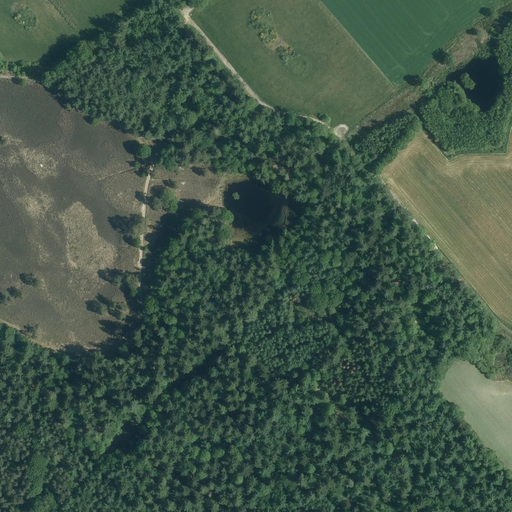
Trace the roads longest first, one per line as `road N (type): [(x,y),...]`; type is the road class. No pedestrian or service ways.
road 1 (track): [(343,235),(156,405),(137,433),(96,462),(0,349)]
road 2 (track): [(511,333),(338,136),(257,99),(184,13)]
road 3 (track): [(276,110),(321,168),(390,367),(398,438),(437,511)]
road 4 (track): [(53,511),(155,378),(139,280),(144,194),(163,135)]
road 5 (track): [(202,475),(246,396),(382,313),(412,256),(412,220)]
road 6 (track): [(371,511),(327,489),(96,462)]
road 7 (track): [(163,135),(137,137),(48,85),(0,76)]
road 8 (track): [(0,320),(73,354),(115,346),(144,315)]
road 9 (track): [(163,135),(184,13)]
